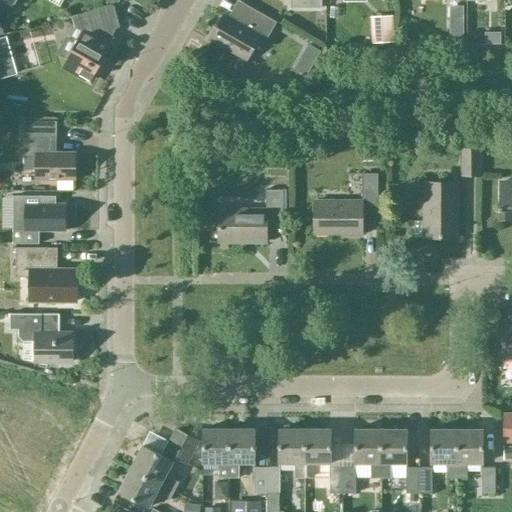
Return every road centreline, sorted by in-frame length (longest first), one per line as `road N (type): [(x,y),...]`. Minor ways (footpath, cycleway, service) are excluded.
road 1 (residential): [(122,386),(445,386),(457,373),(457,283)]
road 2 (residential): [(122,386),(122,108),(181,0)]
road 3 (residential): [(195,280),(457,283)]
road 4 (residential): [(55,511),(122,386)]
